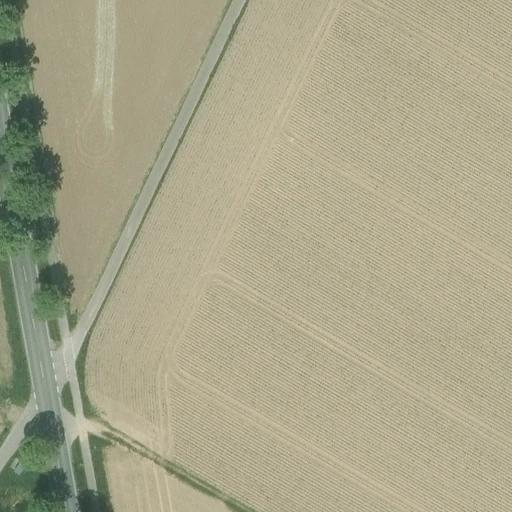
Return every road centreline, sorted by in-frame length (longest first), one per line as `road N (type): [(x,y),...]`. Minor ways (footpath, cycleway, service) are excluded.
road 1 (track): [(240,0),(46,391)]
road 2 (secondary): [(46,391),(0,131)]
road 3 (track): [(239,511),(102,432),(51,431)]
road 4 (secondary): [(63,511),(46,391)]
